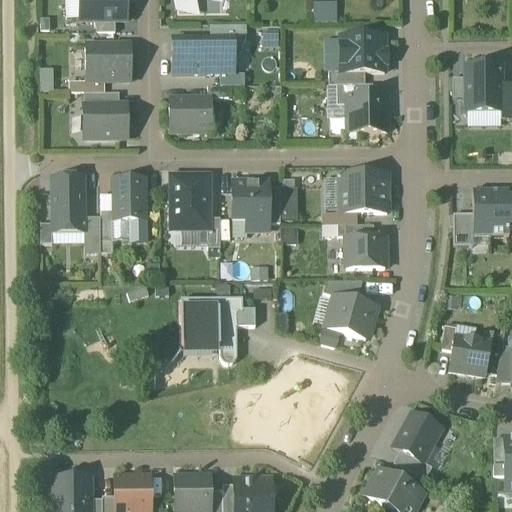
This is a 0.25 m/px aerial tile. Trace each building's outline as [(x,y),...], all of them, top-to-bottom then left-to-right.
[(78,0),(64,0),(64,23),(79,23),(78,0)] [(79,26),(95,26),(95,38),(114,38),(114,26),(125,26),(124,0),(78,0),(79,23),(79,26)] [(312,7),(312,28),(335,27),(335,6),(312,7)] [(209,31),(209,43),(233,43),(245,43),(245,30),(209,31)] [(263,37),(263,50),(276,50),(275,36),(263,37)] [(339,76),(339,77),(363,77),(383,77),(383,69),(385,69),(385,56),(383,56),(383,41),(339,42),(339,43),(339,76)] [(171,43),(172,79),(221,79),(234,79),(233,43),(209,43),(171,43)] [(323,77),(327,76),(339,76),(339,43),(322,44),(323,77)] [(84,86),(129,86),(129,50),(84,50),(84,86)] [(464,102),(464,116),(499,116),(500,116),(500,88),(500,70),(464,70),(464,82),(464,102)] [(37,74),(38,99),(52,98),(52,74),(37,74)] [(363,89),(363,77),(339,77),(339,76),(327,76),(327,90),(336,90),(363,89)] [(234,79),(221,79),(222,91),(231,91),(246,91),(245,78),(234,79)] [(452,102),(464,102),(464,82),(451,82),(452,102)] [(68,98),(103,98),(103,86),(68,87),(68,98)] [(511,87),(500,88),(500,116),(499,116),(499,124),(511,123),(511,87)] [(336,90),(336,110),(346,110),(346,102),(372,101),(372,89),(363,89),(336,90)] [(326,123),(346,123),(346,110),(336,110),(336,90),(327,90),(325,90),(326,123)] [(207,103),(210,103),(231,103),(231,91),(222,91),(207,91),(207,103)] [(82,98),(83,110),(118,110),(118,98),(82,98)] [(346,138),(386,137),(386,101),(372,101),(346,102),(346,110),(346,123),(346,138)] [(168,138),(210,138),(210,103),(207,103),(168,104),(168,138)] [(83,110),(83,144),(125,143),(125,132),(125,124),(125,110),(118,110),(83,110)] [(499,116),(464,116),(464,132),(499,132),(499,124),(499,116)] [(385,180),(338,180),(338,183),(339,218),(356,217),(386,217),(385,180)] [(111,226),(128,226),(128,246),(145,245),(145,181),(110,182),(111,199),(111,222),(111,226)] [(206,181),(171,182),(171,233),(206,233),(207,233),(207,223),(206,181)] [(51,233),(83,232),(83,222),(83,182),(50,183),(51,229),(51,233)] [(339,218),(338,183),(322,183),(322,218),(339,218)] [(231,187),(231,226),(245,225),(245,236),(267,236),(267,229),(267,193),(266,184),(256,184),(256,186),(231,187)] [(267,193),(267,229),(278,228),(278,224),(278,192),(267,193)] [(278,192),(278,224),(296,224),(296,192),(278,192)] [(471,218),(472,241),(508,240),(508,234),(511,233),(511,200),(507,200),(507,194),(471,194),(471,218)] [(98,199),(99,222),(111,222),(111,199),(98,199)] [(322,218),(321,218),(321,229),(337,229),(356,229),(356,217),(339,218),(322,218)] [(452,219),(452,251),(472,250),(472,241),(471,218),(452,219)] [(83,258),(99,258),(99,222),(83,222),(83,232),(83,248),(83,258)] [(99,222),(99,258),(111,258),(111,245),(111,226),(111,222),(99,222)] [(219,223),(207,223),(207,233),(206,233),(206,252),(219,252),(219,223)] [(111,226),(111,245),(128,246),(128,226),(111,226)] [(39,229),(39,249),(51,249),(51,233),(51,229),(39,229)] [(345,242),(373,241),(373,229),(356,229),(337,229),(336,242),(345,242)] [(51,249),(83,248),(83,232),(51,233),(51,249)] [(279,233),(279,249),(297,248),(296,232),(279,233)] [(373,241),(345,242),(345,274),(384,273),(383,241),(373,241)] [(249,271),(249,286),(267,286),(267,271),(249,271)] [(322,298),(332,301),(355,307),(361,286),(325,286),(322,298)] [(215,287),(215,303),(229,303),(229,287),(215,287)] [(252,293),(253,304),(270,303),(270,292),(252,293)] [(332,301),(322,298),(321,298),(313,326),(324,329),(332,301)] [(443,300),(443,315),(456,314),(456,310),(461,311),(460,300),(443,300)] [(355,307),(332,301),(324,329),(323,333),(339,338),(364,344),(370,324),(372,325),(376,313),(355,307)] [(218,352),(218,362),(220,366),(225,370),(229,370),(234,366),(235,361),(235,339),(232,339),(232,331),(232,317),(241,317),(241,314),(241,303),(229,303),(215,303),(179,304),(180,352),(218,352)] [(232,317),(232,331),(253,331),(253,314),(241,314),(241,317),(232,317)] [(455,329),(454,333),(453,341),(473,344),(475,332),(455,329)] [(439,354),(451,356),(453,341),(454,333),(443,331),(439,354)] [(473,344),(489,347),(491,335),(475,332),(473,344)] [(335,353),(339,338),(323,333),(318,348),(335,353)] [(448,376),(484,381),(489,347),(473,344),(453,341),(451,356),(448,376)] [(500,352),(495,388),(511,388),(511,364),(511,363),(511,351),(507,352),(500,352)] [(180,362),(218,362),(218,352),(180,352),(180,362)] [(440,433),(410,417),(391,452),(399,456),(422,467),(440,433)] [(504,470),(504,444),(491,444),(492,470),(504,470)] [(392,468),(395,470),(416,481),(423,486),(431,472),(422,467),(399,456),(392,468)] [(389,480),(410,492),(416,481),(395,470),(389,480)] [(492,482),(504,482),(504,470),(492,470),(492,482)] [(364,500),(386,511),(411,511),(413,510),(420,497),(410,492),(389,480),(378,475),(364,500)] [(149,511),(149,482),(113,483),(113,502),(113,511),(149,511)] [(173,482),(173,511),(209,511),(209,496),(209,482),(173,482)] [(89,511),(89,505),(89,483),(53,483),(53,511),(89,511)] [(269,511),(269,504),(273,503),(275,501),(277,496),(275,492),(273,490),(269,489),(269,485),(234,486),(234,490),(234,511),(269,511)] [(221,490),(221,496),(221,511),(234,511),(234,490),(221,490)] [(221,511),(221,496),(209,496),(209,511),(221,511)] [(101,502),(101,505),(101,511),(113,511),(113,502),(101,502)]
